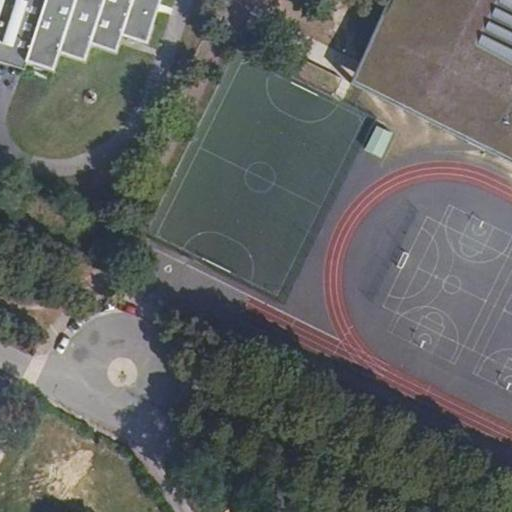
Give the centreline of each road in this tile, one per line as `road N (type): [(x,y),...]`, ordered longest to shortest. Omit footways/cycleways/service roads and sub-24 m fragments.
road 1 (unclassified): [(150,430),(301,511)]
road 2 (residential): [(150,430),(0,356)]
